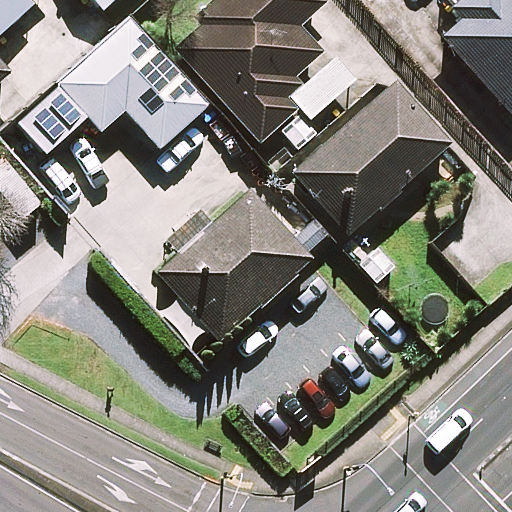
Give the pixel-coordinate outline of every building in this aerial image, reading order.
[(0,0),(0,88),(8,81),(0,72),(0,38),(32,10),(27,4),(31,0),(0,0)] [(87,0),(102,16),(119,0),(87,0)] [(330,64),(304,89),(295,79),(321,55),(299,30),(323,8),(315,0),(221,0),(169,49),(259,148),(277,131),(299,155),(320,136),(310,125),(351,87),(330,64)] [(511,0),(444,0),(461,19),(438,39),(511,123),(511,0)] [(207,109),(128,25),(18,128),(46,159),(86,121),(101,136),(123,115),(159,154),(207,109)] [(446,153),(391,91),(292,180),(347,241),(446,153)] [(0,158),(0,202),(22,226),(44,206),(0,158)] [(310,267),(247,195),(156,275),(219,347),(310,267)]
